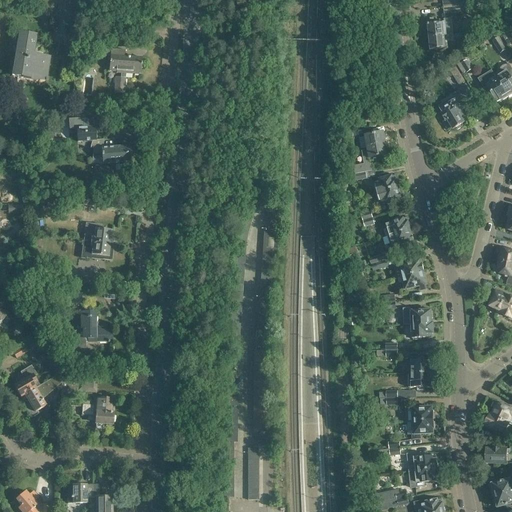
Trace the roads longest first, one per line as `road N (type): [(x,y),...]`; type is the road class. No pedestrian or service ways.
road 1 (residential): [(176,0),(140,301),(145,393),(159,398)]
road 2 (tertiary): [(159,398),(192,0)]
road 3 (tertiary): [(424,183),(402,88),(395,0)]
road 4 (residential): [(156,464),(86,454),(39,460),(0,423)]
road 5 (residential): [(454,287),(474,271),(501,140)]
road 6 (tertiary): [(471,511),(460,387)]
